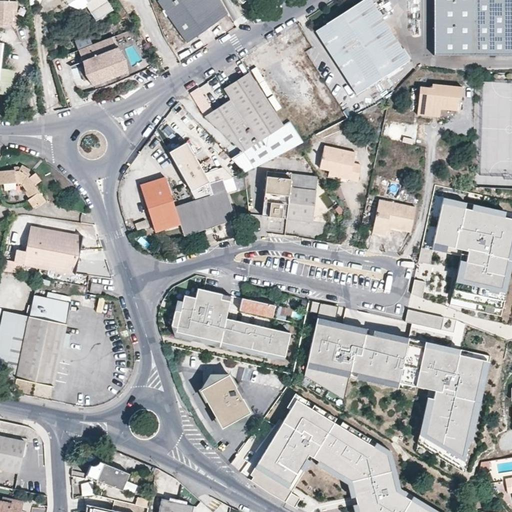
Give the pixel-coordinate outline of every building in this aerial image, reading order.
[(0,0),(0,23),(11,24),(12,14),(12,9),(16,8),(16,0),(0,0)] [(96,20),(112,10),(105,0),(62,0),(64,3),(66,1),(68,4),(74,0),(84,0),(87,3),(85,5),(96,20)] [(159,0),(157,2),(186,42),(226,14),(218,0),(159,0)] [(370,0),(363,0),(315,31),(356,94),(409,60),(370,0)] [(511,0),(431,0),(432,54),(511,53),(511,0)] [(114,35),(78,50),(94,90),(131,76),(114,35)] [(129,35),(120,38),(131,64),(140,61),(129,35)] [(271,55),(277,64),(289,57),(291,61),(299,55),(290,42),(271,55)] [(277,64),(284,76),(260,91),(279,121),(290,114),(282,102),(291,97),(295,103),(313,92),(300,71),(299,72),(291,61),(289,57),(277,64)] [(225,89),(231,99),(257,141),(282,125),(279,121),(260,91),(249,73),(241,78),(225,89)] [(462,86),(432,83),(431,87),(420,86),(417,114),(429,116),(430,107),(440,108),(456,110),(458,97),(461,97),(462,86)] [(282,102),(290,114),(317,97),(313,92),(295,103),(291,97),(282,102)] [(204,98),(198,101),(203,109),(208,106),(204,98)] [(210,113),(204,117),(240,151),(257,141),(231,99),(210,113)] [(440,108),(430,107),(429,116),(439,117),(440,108)] [(289,121),(282,125),(257,141),(269,159),(297,145),(302,142),(289,121)] [(169,151),(201,202),(214,198),(210,185),(215,181),(188,140),(169,151)] [(269,159),(257,141),(240,151),(230,158),(244,173),(269,159)] [(319,168),(329,170),(350,174),(349,179),(357,181),(361,165),(353,163),(355,153),(325,146),(319,168)] [(349,179),(350,174),(329,170),(327,177),(340,180),(341,177),(349,179)] [(27,179),(22,172),(19,173),(18,171),(14,171),(14,174),(0,174),(0,188),(14,189),(14,185),(23,183),(27,189),(25,190),(29,197),(28,199),(33,207),(38,203),(40,205),(46,201),(36,185),(41,181),(35,174),(27,179)] [(267,171),(266,185),(302,189),(304,175),(267,171)] [(302,189),(315,191),(317,177),(304,175),(302,189)] [(210,185),(214,198),(201,202),(175,210),(164,178),(140,186),(155,232),(180,224),(181,226),(184,225),(186,232),(204,226),(210,224),(233,217),(222,181),(210,185)] [(315,191),(302,189),(266,185),(261,216),(311,222),(315,191)] [(466,200),(442,195),(431,248),(447,252),(445,245),(468,250),(465,264),(458,263),(450,303),(501,314),(511,263),(511,219),(504,218),(506,211),(473,204),(471,209),(465,208),(466,200)] [(379,201),(374,200),(368,232),(372,232),(379,201)] [(384,235),(386,227),(410,231),(415,209),(379,201),(372,232),(384,235)] [(134,222),(137,230),(148,226),(145,219),(134,222)] [(31,228),(24,264),(75,274),(82,237),(31,228)] [(429,263),(431,249),(421,247),(418,261),(429,263)] [(414,279),(411,294),(422,296),(425,281),(414,279)] [(92,284),(90,292),(101,294),(102,286),(92,284)] [(230,345),(235,322),(223,319),(228,297),(198,290),(196,298),(185,295),(184,301),(176,299),(170,325),(175,326),(174,332),(230,345)] [(34,295),(29,317),(20,363),(16,379),(54,386),(72,303),(34,295)] [(98,297),(96,311),(102,312),(104,298),(98,297)] [(235,322),(230,345),(282,357),(291,322),(238,309),(235,322)] [(407,309),(404,323),(440,330),(443,317),(407,309)] [(29,317),(5,312),(0,334),(0,374),(16,379),(20,363),(29,317)] [(315,317),(303,376),(342,401),(347,376),(435,391),(434,400),(428,399),(419,441),(462,470),(489,357),(315,317)] [(230,390),(234,388),(226,375),(199,392),(203,399),(205,397),(208,402),(206,403),(215,418),(217,417),(219,421),(217,422),(222,429),(249,412),(241,398),(237,401),(230,390)] [(354,511),(441,511),(401,487),(391,450),(295,396),(248,477),(296,506),(301,498),(294,491),(312,461),(352,481),(354,511)] [(0,469),(18,473),(24,442),(0,436),(0,469)] [(89,464),(85,475),(120,490),(127,473),(99,461),(95,464),(93,464),(89,464)] [(492,467),(491,461),(480,462),(479,470),(481,472),(490,471),(490,468),(492,467)] [(13,482),(15,474),(3,471),(1,479),(13,482)] [(80,482),(81,496),(92,495),(91,481),(80,482)] [(135,503),(146,506),(147,499),(136,496),(135,503)] [(185,511),(188,503),(163,497),(159,511),(185,511)] [(9,500),(8,503),(2,502),(0,501),(0,511),(22,511),(24,503),(9,500)]
